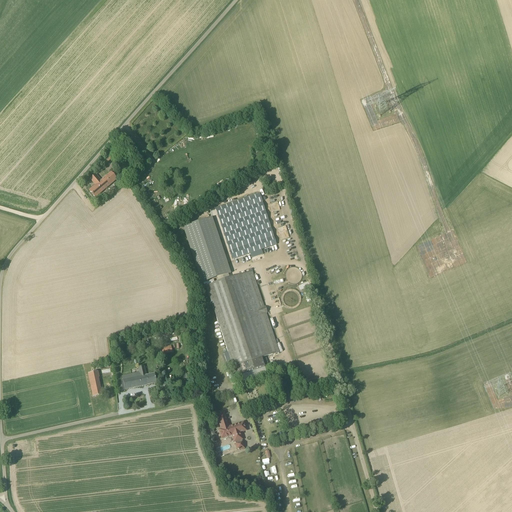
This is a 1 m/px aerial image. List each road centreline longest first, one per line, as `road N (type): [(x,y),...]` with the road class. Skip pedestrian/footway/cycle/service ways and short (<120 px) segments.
road 1 (unclassified): [(0,270),(234,0)]
road 2 (unclassified): [(1,503),(0,327)]
